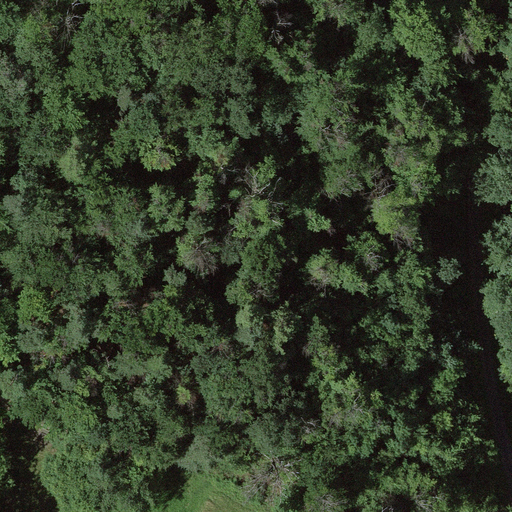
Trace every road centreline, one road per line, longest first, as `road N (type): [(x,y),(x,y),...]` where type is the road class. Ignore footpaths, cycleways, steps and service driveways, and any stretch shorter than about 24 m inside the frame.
road 1 (track): [(494,0),(477,65),(511,373)]
road 2 (track): [(0,364),(52,364),(120,384)]
